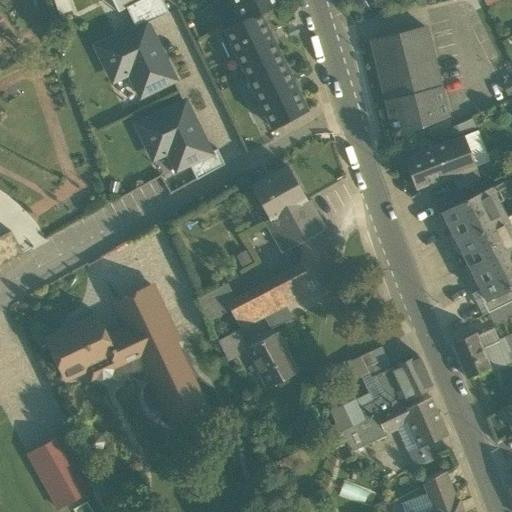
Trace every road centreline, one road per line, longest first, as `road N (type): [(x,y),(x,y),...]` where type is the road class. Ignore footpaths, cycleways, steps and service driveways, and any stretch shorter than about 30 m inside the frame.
road 1 (residential): [(345,111),(0,302)]
road 2 (tertiary): [(374,196),(484,474)]
road 3 (unclassified): [(374,196),(342,236),(321,354)]
